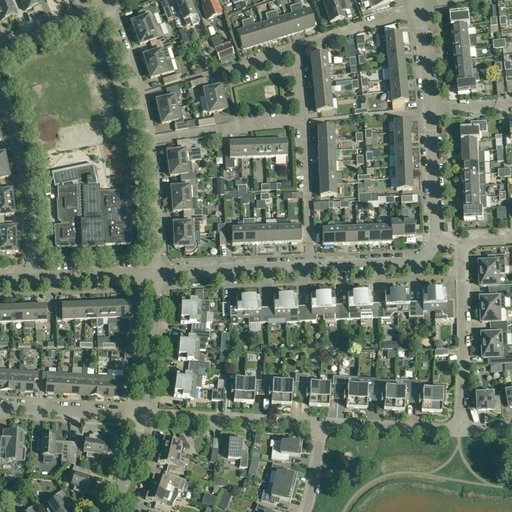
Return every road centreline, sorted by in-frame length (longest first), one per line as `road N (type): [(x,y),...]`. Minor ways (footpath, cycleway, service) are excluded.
road 1 (residential): [(157,273),(149,139),(108,3)]
road 2 (residential): [(33,278),(26,172),(0,90)]
road 3 (residential): [(460,432),(462,241)]
road 4 (residential): [(142,416),(322,425)]
road 5 (residential): [(157,273),(309,266)]
road 6 (residential): [(309,266),(302,121)]
road 7 (residential): [(142,416),(157,273)]
road 8 (residential): [(142,416),(0,406)]
road 9 (residential): [(322,425),(460,432)]
road 10 (residential): [(309,266),(416,262),(433,242)]
road 11 (residential): [(433,242),(428,111)]
road 12 (residential): [(297,48),(416,9)]
road 13 (residential): [(33,278),(157,273)]
